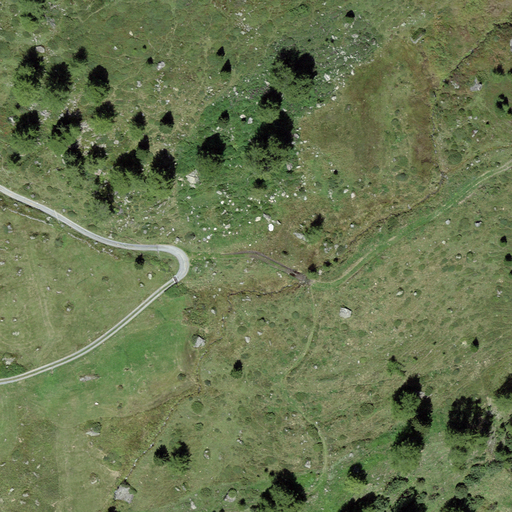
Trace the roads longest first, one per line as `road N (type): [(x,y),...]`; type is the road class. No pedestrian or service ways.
road 1 (track): [(0,379),(41,369),(104,336),(178,277),(181,257)]
road 2 (track): [(181,257),(92,237),(0,188)]
